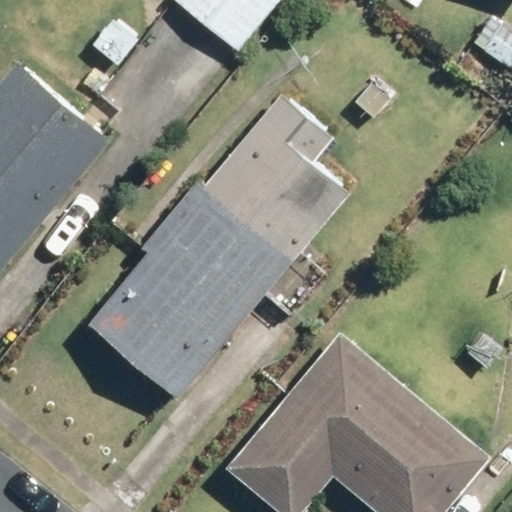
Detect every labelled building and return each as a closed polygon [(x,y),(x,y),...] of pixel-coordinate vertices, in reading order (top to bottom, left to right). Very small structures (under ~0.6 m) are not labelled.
[(192,0),(237,38),(270,0),(192,0)] [(109,4),(75,43),(117,79),(151,41),(109,4)] [(511,19),(496,9),(466,57),(506,83),(511,74),(511,19)] [(370,62),(336,102),(376,137),(411,97),(370,62)] [(0,89),(0,253),(94,138),(13,73),(0,89)] [(102,320),(175,381),(336,190),(263,129),(102,320)] [(282,510),(320,462),(384,511),(436,511),(481,455),(336,342),(271,425),(272,425),(234,472),(282,510)]
